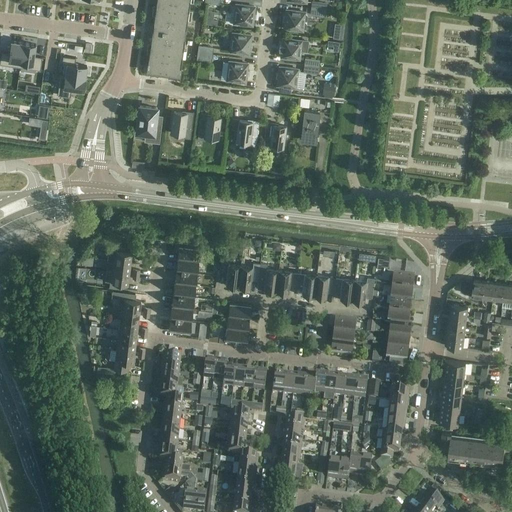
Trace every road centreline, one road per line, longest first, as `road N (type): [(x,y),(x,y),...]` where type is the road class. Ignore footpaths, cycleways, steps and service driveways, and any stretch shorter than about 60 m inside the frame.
road 1 (residential): [(118,80),(251,103),(260,91),(271,0)]
road 2 (tertiary): [(311,218),(89,191)]
road 3 (residential): [(418,454),(375,497),(319,494),(306,497),(299,511)]
road 4 (primary): [(47,511),(0,383)]
road 5 (residential): [(127,37),(0,19)]
road 6 (tertiary): [(311,218),(437,232)]
